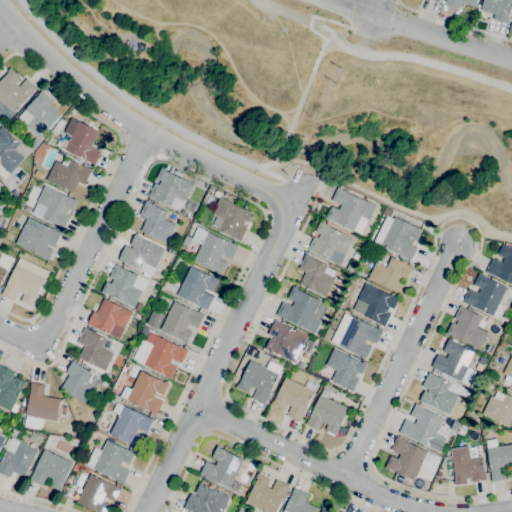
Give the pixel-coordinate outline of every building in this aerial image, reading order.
[(459,9),(444,5),(446,0),(477,0),(475,7),(461,3),(459,9)] [(511,4),(507,23),(493,19),(494,14),(480,10),(482,0),(511,0),(511,4)] [(14,113),(0,100),(0,80),(8,72),(7,71),(10,68),(20,78),(15,83),(19,87),(26,79),(37,89),(34,92),(33,91),(14,113)] [(39,139),(26,127),(27,126),(18,118),(38,95),(41,92),(52,101),(49,105),(60,116),(39,139)] [(94,166),(83,160),(83,159),(64,150),(65,150),(59,147),(63,138),(69,141),(78,122),(99,132),(91,147),(101,152),(94,166)] [(10,175),(0,165),(0,128),(1,127),(20,144),(14,150),(24,159),(10,175)] [(73,193),(58,186),(58,187),(45,181),(55,161),(61,164),(64,159),(63,158),(64,156),(66,158),(70,160),(92,171),(84,185),(78,182),(73,193)] [(179,211),(157,200),(156,200),(152,198),(152,199),(148,197),(155,183),(158,185),(160,181),(155,179),(161,168),(166,170),(165,171),(171,174),(175,168),(181,171),(178,176),(195,184),(186,202),(175,196),(175,198),(184,202),(179,211)] [(64,229),(42,218),(31,213),(36,202),(37,202),(45,186),(73,200),(74,199),(78,201),(73,212),(68,210),(66,214),(70,216),(64,229)] [(353,232),(330,220),(330,221),(325,219),(331,207),(338,210),(341,205),(331,200),(338,187),(366,202),(367,201),(376,206),(368,220),(361,217),(353,232)] [(240,242),(236,240),(237,239),(218,230),(219,228),(213,225),(217,217),(213,215),(217,206),(216,206),(219,199),(220,199),(221,199),(252,213),(247,222),(245,221),(243,227),(246,228),(240,242)] [(166,244),(140,231),(145,219),(138,216),(145,201),(148,202),(148,203),(155,206),(168,212),(165,219),(175,224),(166,244)] [(389,216),(383,213),(386,208),(392,211),(389,216)] [(411,261),(373,242),(379,231),(386,234),(394,217),(418,229),(419,228),(422,229),(417,241),(410,238),(407,243),(417,248),(411,261)] [(336,262),(330,259),(329,261),(307,250),(314,236),(317,238),(320,234),(315,232),(320,221),(325,223),(324,224),(353,238),(345,255),(340,253),(336,262)] [(48,261),(39,257),(40,256),(28,250),(27,252),(23,250),(24,248),(15,244),(16,242),(14,242),(16,238),(18,238),(25,225),(36,231),(40,223),(58,232),(58,231),(62,233),(54,248),(48,245),(46,248),(53,251),(48,261)] [(220,276),(216,274),(217,273),(193,261),(201,245),(191,240),(187,247),(182,245),(186,236),(191,238),(197,227),(233,245),(234,244),(238,246),(231,260),(222,255),(219,260),(227,263),(223,271),(222,271),(220,276)] [(9,240),(4,236),(8,231),(13,236),(9,240)] [(151,276),(139,270),(135,268),(135,270),(133,269),(133,271),(121,265),(122,262),(121,262),(118,261),(125,246),(131,249),(132,247),(129,245),(134,234),(137,236),(164,249),(158,261),(164,264),(158,276),(152,273),(151,276)] [(172,251),(166,248),(169,242),(175,245),(172,251)] [(511,285),(485,272),(492,259),(501,263),(504,259),(496,255),(503,243),(507,245),(506,246),(511,249),(511,285)] [(325,297),(299,284),(305,272),(298,269),(305,255),(327,266),(324,273),(334,278),(325,297)] [(396,292),(367,279),(375,262),(386,267),(391,257),(409,266),(409,265),(412,267),(406,280),(402,278),(396,292)] [(352,273),(346,270),(349,263),(356,266),(352,273)] [(33,308),(20,302),(24,294),(19,292),(14,302),(0,295),(3,291),(16,265),(45,279),(33,302),(35,303),(33,308)] [(134,308),(109,295),(109,296),(105,294),(105,295),(101,293),(106,282),(110,284),(113,280),(108,278),(115,265),(121,268),(136,276),(137,275),(147,280),(141,291),(142,292),(134,308)] [(207,311),(176,296),(191,267),(214,278),(215,277),(219,279),(213,292),(206,288),(204,292),(207,293),(206,295),(213,298),(207,311)] [(498,318),(493,316),(492,316),(467,304),(466,305),(461,302),(468,288),(478,293),(480,288),(473,285),(479,273),(483,275),(483,276),(506,288),(498,304),(504,306),(498,318)] [(384,327),(362,316),(363,315),(354,310),(358,301),(357,300),(365,284),(394,298),(394,297),(398,299),(393,310),(389,307),(387,312),(390,314),(384,327)] [(314,334),(276,315),(282,302),(292,306),(294,302),(287,298),(293,286),(297,288),(296,290),(320,301),(311,318),(319,322),(314,334)] [(186,344),(183,343),(183,342),(178,339),(160,330),(168,313),(164,311),(165,309),(161,307),(165,299),(170,301),(171,298),(174,300),(174,302),(179,304),(192,310),(192,311),(200,315),(201,314),(203,316),(197,329),(188,324),(186,329),(192,332),(186,344)] [(108,334),(95,328),(94,329),(87,325),(93,311),(96,313),(103,299),(106,300),(107,300),(132,312),(124,329),(113,324),(108,334)] [(138,312),(134,310),(138,303),(142,305),(138,312)] [(479,349),(450,335),(450,336),(445,334),(451,323),(455,325),(457,321),(454,319),(460,306),(464,308),(463,308),(482,317),(480,320),(476,328),(487,333),(479,349)] [(365,360),(361,358),(361,357),(338,345),(352,316),(382,331),(376,344),(367,339),(364,345),(371,348),(365,360)] [(294,362),(274,352),(273,354),(270,353),(271,352),(267,350),(267,351),(264,350),(270,339),(272,340),(273,338),(267,335),(274,321),(283,325),(294,330),(307,336),(294,362)] [(104,371),(93,366),(92,366),(78,358),(84,347),(77,343),(84,328),(88,330),(88,331),(93,334),(106,340),(102,347),(114,353),(104,371)] [(170,380),(166,378),(167,377),(143,365),(153,345),(145,342),(149,333),(157,336),(177,346),(183,349),(183,348),(187,351),(181,364),(171,359),(169,364),(176,368),(170,380)] [(469,365),(475,368),(472,375),(472,376),(468,385),(431,367),(437,355),(446,359),(448,354),(443,351),(448,339),(451,340),(450,342),(474,353),(469,365)] [(362,363),(363,362),(367,364),(361,375),(357,373),(355,377),(359,379),(353,393),(349,391),(349,390),(331,381),(336,370),(326,365),(333,349),(362,363)] [(478,365),(473,362),(476,356),(481,359),(478,365)] [(511,391),(508,389),(511,380),(511,377),(502,373),(510,357),(511,358),(511,391)] [(101,380),(100,381),(101,382),(97,389),(89,385),(88,385),(96,390),(87,405),(60,389),(68,376),(65,374),(72,361),(93,374),(92,375),(101,380)] [(281,369),(263,405),(251,399),(256,389),(251,387),(247,394),(235,388),(237,385),(238,385),(250,361),(266,369),(269,363),(281,369)] [(26,383),(24,386),(23,385),(14,405),(18,407),(15,414),(10,411),(10,412),(0,407),(0,366),(15,373),(11,379),(14,380),(15,378),(26,383)] [(164,383),(164,381),(169,384),(162,396),(155,392),(153,397),(163,402),(156,415),(146,410),(126,400),(120,396),(124,387),(131,390),(140,371),(164,383)] [(449,414),(422,402),(422,403),(419,402),(424,390),(427,392),(428,389),(422,387),(429,373),(450,383),(449,384),(460,389),(449,414)] [(299,423),(286,416),(290,406),(286,404),(282,411),(270,406),(272,401),(273,402),(285,378),(304,387),(307,381),(314,385),(317,378),(323,381),(320,387),(317,385),(305,412),(304,411),(301,418),(299,423)] [(40,430),(23,427),(31,387),(30,387),(30,383),(45,385),(43,396),(60,400),(56,422),(42,419),(40,430)] [(334,437),(326,433),(327,431),(324,430),(327,425),(322,422),(318,431),(305,425),(306,422),(307,422),(320,395),(320,396),(323,388),(332,392),(328,399),(348,409),(340,426),(346,430),(344,435),(339,432),(337,436),(335,435),(334,437)] [(511,420),(508,428),(481,415),(490,396),(493,397),(496,391),(505,395),(506,394),(511,397),(511,420)] [(138,450),(109,435),(119,416),(111,412),(116,403),(123,406),(124,405),(153,420),(147,433),(138,429),(135,434),(144,438),(138,450)] [(429,447),(398,432),(405,419),(414,424),(417,419),(409,416),(415,403),(420,405),(419,407),(443,418),(429,447)] [(413,480),(389,469),(389,470),(385,468),(390,456),(397,459),(400,454),(391,450),(397,437),(401,438),(400,439),(408,443),(407,443),(439,458),(434,471),(420,464),(413,480)] [(492,482),(485,441),(496,439),(497,447),(511,444),(511,475),(511,476),(509,468),(504,469),(506,480),(492,482)] [(123,485),(111,479),(111,478),(93,469),(86,465),(95,448),(101,451),(107,440),(130,452),(131,450),(138,454),(131,467),(122,462),(120,467),(129,472),(123,485)] [(9,478),(0,473),(0,460),(6,449),(13,453),(19,441),(37,451),(24,478),(12,472),(9,478)] [(229,489),(210,479),(203,476),(199,475),(206,461),(215,466),(217,461),(211,458),(217,446),(221,447),(220,449),(243,460),(229,489)] [(454,486),(454,481),(455,481),(450,450),(468,447),(470,458),(481,456),(485,480),(471,482),(471,478),(466,479),(466,484),(454,486)] [(59,490),(50,486),(53,480),(47,477),(44,482),(31,476),(44,450),(72,464),(59,490)] [(106,511),(95,511),(82,505),(82,506),(75,503),(90,474),(115,486),(121,489),(114,502),(104,498),(102,502),(110,506),(106,511)] [(264,511),(245,503),(257,479),(255,479),(258,474),(270,480),(267,487),(271,489),(276,480),(289,486),(276,511),(264,511)] [(222,511),(190,511),(186,510),(186,511),(183,509),(190,494),(197,497),(197,495),(194,494),(200,482),(203,484),(202,485),(208,488),(210,483),(214,485),(211,490),(213,491),(215,486),(222,489),(220,494),(229,498),(222,511)] [(314,511),(282,511),(283,511),(284,511),(289,499),(293,489),(308,496),(305,503),(316,508),(314,511)]
